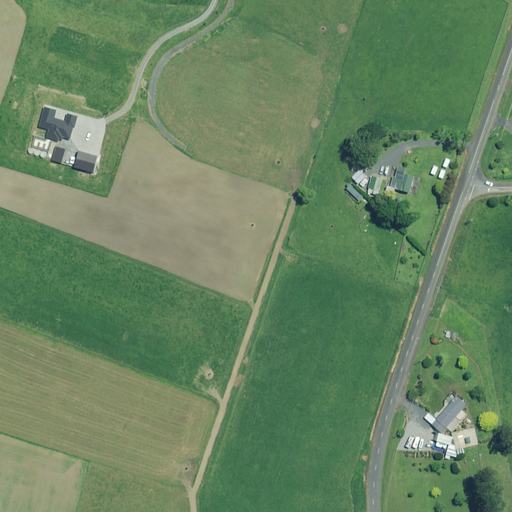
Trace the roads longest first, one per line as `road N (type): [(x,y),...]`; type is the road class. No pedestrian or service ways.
road 1 (unclassified): [(373,511),(386,417),(465,186)]
road 2 (unclassified): [(465,186),(511,51)]
